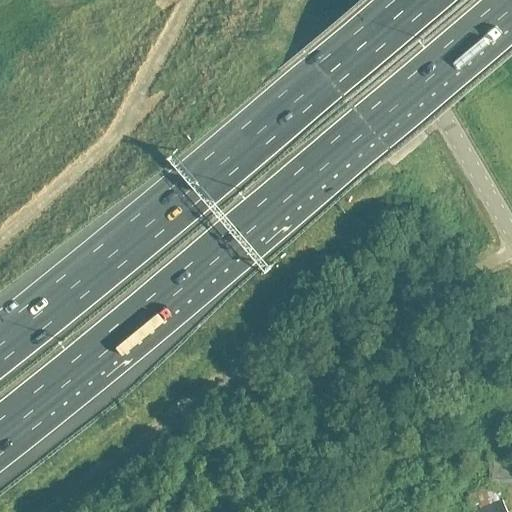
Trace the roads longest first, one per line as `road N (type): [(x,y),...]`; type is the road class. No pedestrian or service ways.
road 1 (motorway): [(0,434),(511,1)]
road 2 (motorway): [(412,0),(0,346)]
road 3 (tertiary): [(511,231),(376,0)]
